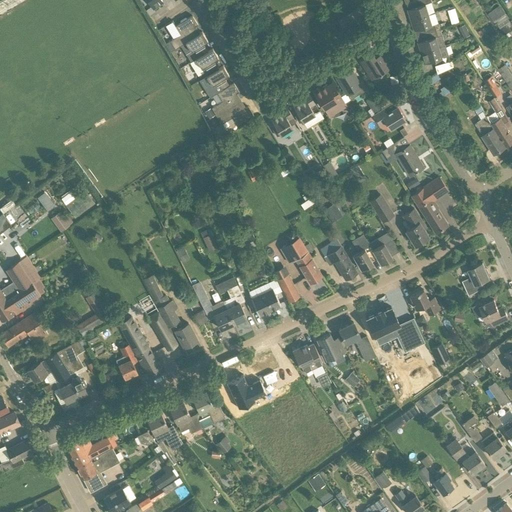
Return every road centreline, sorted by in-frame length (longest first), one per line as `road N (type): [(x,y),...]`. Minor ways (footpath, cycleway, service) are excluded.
road 1 (residential): [(46,431),(416,268),(490,223)]
road 2 (residential): [(487,193),(470,184),(422,108),(387,0)]
